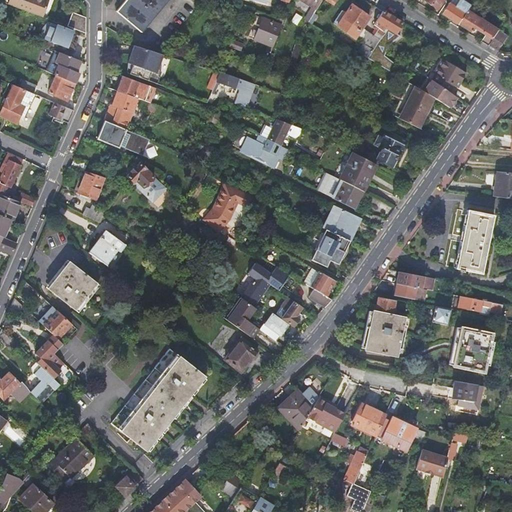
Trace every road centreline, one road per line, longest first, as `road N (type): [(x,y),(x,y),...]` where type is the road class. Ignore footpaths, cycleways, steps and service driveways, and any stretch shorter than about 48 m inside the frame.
road 1 (residential): [(127,511),(321,334),(502,87)]
road 2 (residential): [(94,0),(95,81),(57,167)]
road 3 (residential): [(57,167),(0,309)]
road 4 (residential): [(385,0),(501,67)]
